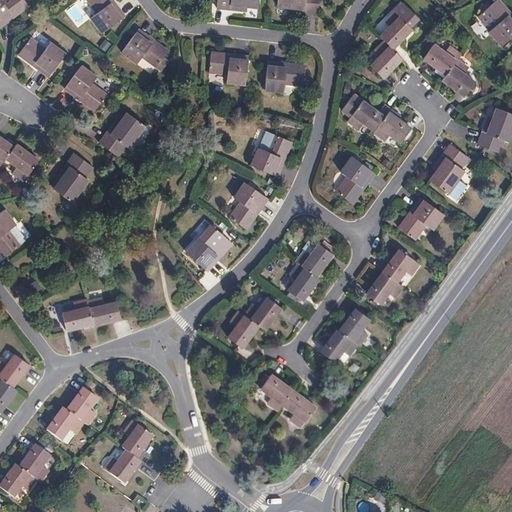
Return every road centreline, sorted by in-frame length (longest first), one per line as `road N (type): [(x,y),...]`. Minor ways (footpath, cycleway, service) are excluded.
road 1 (residential): [(164,348),(204,463),(279,510)]
road 2 (residential): [(335,44),(164,24),(141,0)]
road 3 (primary): [(393,383),(511,220)]
road 4 (residential): [(294,198),(252,257),(164,348)]
road 5 (residential): [(365,236),(433,129),(432,105),(413,89)]
road 6 (residential): [(335,44),(319,131),(294,198)]
road 7 (primary): [(393,383),(298,503)]
road 8 (primary): [(324,511),(333,481),(393,383)]
road 9 (residential): [(292,352),(357,264),(365,236)]
